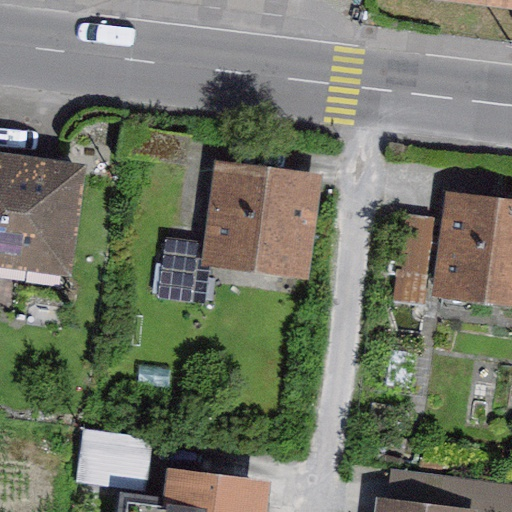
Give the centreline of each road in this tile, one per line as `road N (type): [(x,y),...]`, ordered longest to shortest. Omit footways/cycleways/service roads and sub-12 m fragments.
road 1 (secondary): [(0,43),(511,105)]
road 2 (unknown): [(344,85),(316,511)]
